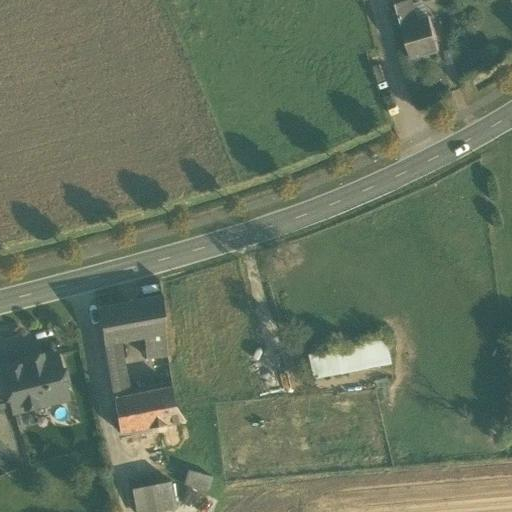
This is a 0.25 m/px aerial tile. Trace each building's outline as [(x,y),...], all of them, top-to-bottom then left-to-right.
[(427,17),(423,2),(406,6),(410,22),(423,18),(427,17)] [(391,7),(404,60),(432,53),(423,18),(410,22),(406,6),(405,3),(391,7)] [(162,295),(136,299),(141,338),(144,337),(147,358),(168,356),(162,295)] [(129,340),(141,338),(136,299),(122,301),(129,340)] [(119,341),(129,340),(122,301),(95,306),(103,344),(119,341)] [(129,395),(119,341),(103,344),(113,398),(129,395)] [(336,352),(340,374),(375,367),(373,345),(336,352)] [(307,358),(312,379),(340,374),(336,352),(307,358)] [(11,403),(13,412),(67,398),(63,383),(66,382),(63,368),(60,369),(56,353),(41,357),(40,354),(25,358),(26,361),(3,367),(2,367),(11,403)] [(0,365),(0,405),(11,403),(2,367),(3,367),(3,365),(0,365)] [(113,398),(119,432),(184,420),(174,405),(172,386),(167,387),(166,382),(161,383),(162,389),(129,395),(113,398)] [(183,484),(207,490),(211,477),(188,470),(183,484)] [(131,488),(135,511),(145,511),(175,506),(170,481),(131,488)]
